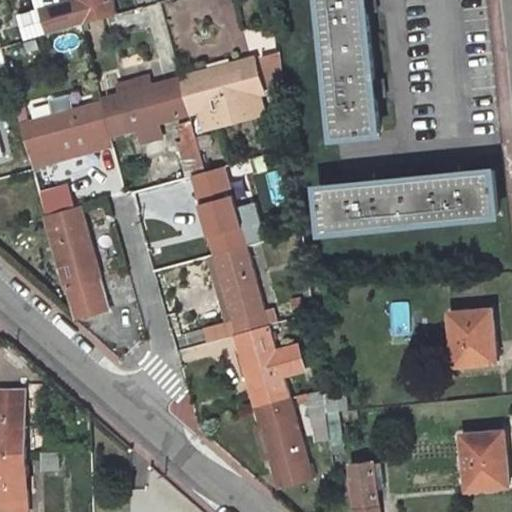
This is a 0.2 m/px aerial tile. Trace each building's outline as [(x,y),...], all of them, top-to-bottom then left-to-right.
[(17,14),(25,40),(50,33),(43,8),(69,0),(33,0),(36,9),(17,14)] [(69,0),(43,8),(50,33),(82,23),(118,13),(113,0),(69,0)] [(369,14),(367,0),(323,0),(339,138),(381,134),(378,100),(376,83),(369,14)] [(367,0),(369,14),(377,13),(375,0),(367,0)] [(263,53),(271,88),(284,85),(280,52),(263,53)] [(207,127),(265,110),(260,92),(264,91),(254,57),(239,62),(242,69),(204,80),(203,72),(181,78),(191,112),(202,109),(207,127)] [(204,80),(242,69),(239,62),(203,72),(204,80)] [(104,101),(113,135),(141,127),(145,141),(164,136),(160,121),(191,112),(181,78),(153,87),(150,77),(120,85),(123,96),(104,101)] [(386,99),(384,82),(376,83),(378,100),(386,99)] [(23,125),(32,159),(34,166),(35,169),(116,146),(113,135),(104,101),(23,125)] [(184,141),(194,176),(208,172),(209,172),(198,137),(194,121),(177,125),(182,142),(184,141)] [(246,247),(224,168),(209,172),(208,172),(194,176),(190,177),(198,207),(206,205),(214,234),(206,236),(212,256),(246,247)] [(443,177),(460,175),(460,168),(443,169),(443,177)] [(38,180),(45,203),(77,194),(70,171),(38,180)] [(323,233),(498,215),(494,172),(460,175),(443,177),(375,184),(358,186),(319,190),(323,233)] [(374,176),(357,178),(358,186),(375,184),(374,176)] [(214,234),(206,205),(198,207),(206,236),(214,234)] [(46,216),(75,317),(109,308),(97,267),(89,270),(78,232),(87,229),(80,207),(46,216)] [(97,267),(87,229),(78,232),(89,270),(97,267)] [(269,326),(246,247),(212,256),(218,278),(226,275),(235,304),(226,306),(235,336),(269,326)] [(235,304),(226,275),(218,278),(226,306),(235,304)] [(497,364),(492,312),(450,316),(455,368),(497,364)] [(291,399),(269,326),(235,336),(239,350),(247,347),(258,385),(250,388),(256,409),(291,399)] [(239,350),(250,388),(258,385),(247,347),(239,350)] [(329,423),(325,390),(297,398),(298,405),(307,402),(314,427),(329,423)] [(0,461),(25,461),(22,399),(0,399),(0,461)] [(313,478),(291,399),(256,409),(262,430),(269,428),(278,456),(270,459),(278,487),(313,478)] [(331,438),(329,423),(314,427),(318,442),(331,438)] [(262,430),(270,459),(278,456),(269,428),(262,430)] [(510,486),(504,431),(464,438),(467,474),(479,473),(481,490),(510,486)] [(0,461),(0,511),(26,511),(25,461),(0,461)] [(379,511),(374,464),(353,466),(357,511),(379,511)] [(40,476),(55,475),(54,465),(39,465),(40,476)] [(467,474),(469,491),(481,490),(479,473),(467,474)]
